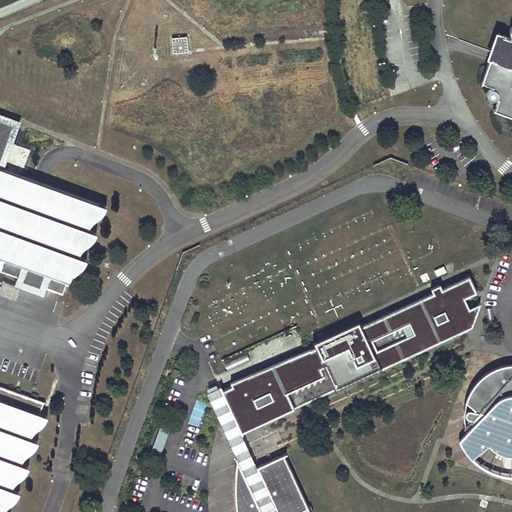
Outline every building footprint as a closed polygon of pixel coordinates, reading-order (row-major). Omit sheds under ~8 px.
[(188,52),(186,37),(171,38),(173,53),(188,52)] [(0,258),(3,260),(0,267),(0,270),(26,280),(29,269),(41,274),(38,284),(62,293),(66,283),(68,284),(69,282),(70,280),(71,279),(72,277),(73,276),(74,274),(76,273),(77,272),(79,271),(80,270),(82,268),(83,267),(84,265),(85,263),(86,262),(86,260),(78,257),(79,255),(80,254),(81,252),(82,250),(83,249),(84,248),(86,246),(87,245),(89,244),(90,243),(91,241),(93,240),(94,238),(95,237),(95,235),(96,233),(88,230),(89,228),(90,226),(91,224),(92,223),(94,221),(95,220),(97,219),(98,217),(100,216),(102,214),(103,212),(104,210),(105,209),(106,206),(98,203),(47,184),(37,181),(21,175),(0,167),(0,153),(5,141),(5,139),(10,126),(0,122),(0,258)] [(30,150),(5,141),(0,153),(0,167),(21,175),(30,150)] [(29,269),(26,280),(38,284),(41,274),(29,269)] [(477,289),(470,273),(443,285),(442,282),(432,286),(434,290),(231,382),(232,385),(223,389),(242,431),(474,325),(480,301),(470,306),(464,295),(477,289)] [(511,363),(509,363),(503,364),(496,366),(490,369),(485,373),(480,377),(475,382),(471,387),(468,392),(465,401),(476,411),(468,409),(467,409),(466,410),(466,411),(465,411),(465,412),(465,413),(465,414),(465,415),(465,416),(466,417),(467,417),(467,418),(468,418),(471,418),(468,421),(463,427),(464,427),(469,421),(473,424),(465,432),(469,442),(482,447),(483,448),(488,444),(489,445),(491,448),(494,450),(496,452),(499,453),(503,455),(506,455),(509,456),(511,455),(511,363)] [(0,511),(3,511),(4,511),(5,509),(6,508),(8,506),(9,505),(11,504),(12,503),(14,501),(15,500),(16,498),(17,497),(18,495),(18,494),(19,492),(11,489),(12,488),(13,486),(14,484),(15,482),(17,481),(18,479),(20,478),(21,477),(23,476),(24,475),(25,473),(26,472),(27,470),(28,468),(28,467),(20,464),(21,462),(22,460),(23,459),(25,457),(27,455),(28,454),(29,453),(31,452),(32,451),(33,449),(34,448),(35,446),(36,445),(37,443),(38,441),(30,438),(30,436),(32,435),(33,433),(34,431),(35,430),(37,429),(39,428),(40,426),(42,425),(43,423),(44,422),(45,420),(46,418),(47,416),(39,413),(43,402),(45,402),(0,385),(0,511)] [(242,431),(223,389),(209,395),(238,460),(260,511),(262,511),(276,506),(257,466),(242,431)] [(200,419),(204,407),(197,404),(192,417),(200,419)] [(152,448),(161,451),(169,429),(160,426),(152,448)] [(471,459),(483,448),(482,447),(469,442),(465,432),(458,440),(464,450),(471,459)] [(309,511),(283,454),(257,466),(276,506),(268,510),(262,511),(260,511),(238,460),(236,473),(235,490),(236,507),(236,511),(309,511)]
